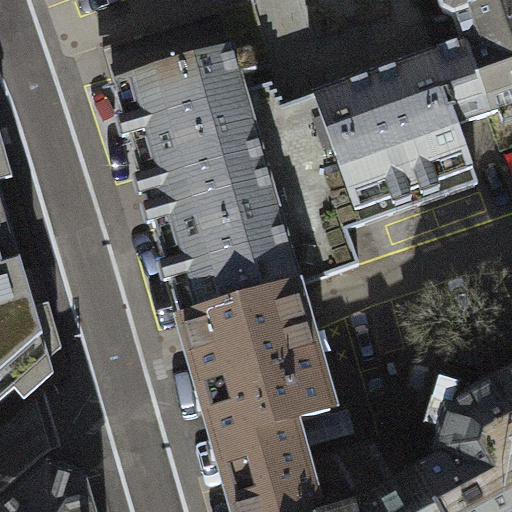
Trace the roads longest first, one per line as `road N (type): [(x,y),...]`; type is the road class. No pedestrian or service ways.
road 1 (residential): [(118,375),(188,344),(511,237)]
road 2 (residential): [(24,57),(118,375)]
road 3 (residential): [(118,375),(0,460)]
road 4 (residential): [(118,375),(157,511)]
